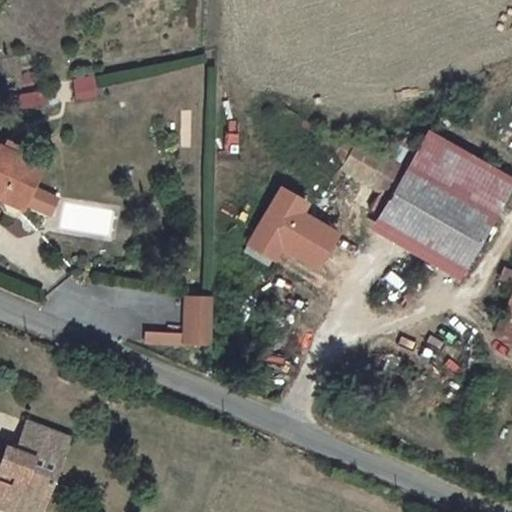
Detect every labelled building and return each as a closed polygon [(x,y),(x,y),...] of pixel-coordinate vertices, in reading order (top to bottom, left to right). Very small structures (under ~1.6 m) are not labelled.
[(93,74),(69,79),(73,101),(97,96),(93,74)] [(52,91),(5,104),(8,117),(56,104),(52,91)] [(225,121),(225,151),(238,151),(239,121),(225,121)] [(0,194),(10,198),(6,207),(9,215),(19,219),(29,216),(50,166),(0,143),(0,194)] [(329,179),(379,212),(392,186),(343,155),(329,179)] [(321,274),(344,233),(319,219),(325,210),(280,184),(242,251),(272,268),(281,252),(321,274)] [(379,212),(366,234),(451,286),(475,240),(392,186),(379,212)] [(0,194),(0,206),(5,208),(6,207),(10,198),(0,194)] [(187,296),(183,342),(210,344),(214,298),(187,296)] [(5,458),(0,456),(0,495),(45,511),(58,477),(34,468),(41,450),(65,458),(72,438),(30,423),(19,451),(9,448),(5,458)] [(0,495),(0,507),(13,511),(44,511),(45,511),(0,495)]
